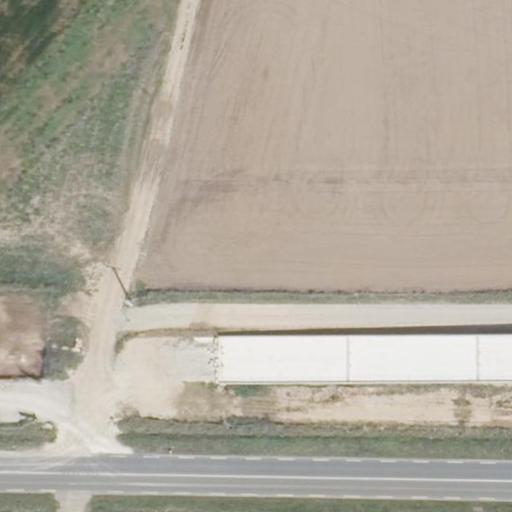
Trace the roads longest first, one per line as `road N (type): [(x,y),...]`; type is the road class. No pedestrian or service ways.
road 1 (primary): [(0,472),(511,479)]
road 2 (track): [(184,0),(119,272)]
